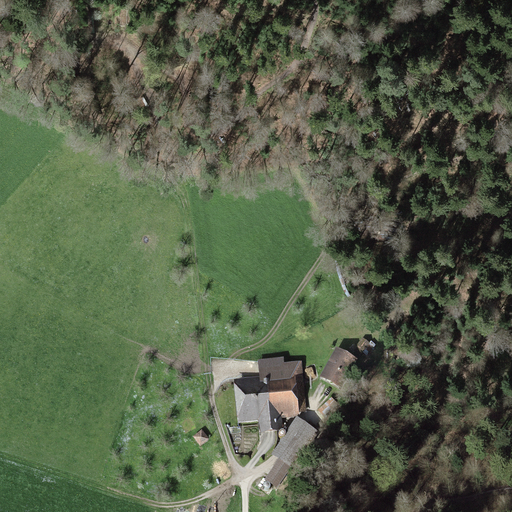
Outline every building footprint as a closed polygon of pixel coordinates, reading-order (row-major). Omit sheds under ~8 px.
[(351,361),(337,354),(324,379),(339,386),(351,361)] [(296,415),(296,412),(303,411),(299,368),(281,370),(280,363),(261,365),(263,383),(237,386),(241,419),(262,417),(263,430),(280,428),(279,417),(296,415)] [(276,458),(280,460),(291,468),(294,470),(316,436),(298,424),(276,458)] [(202,433),(193,439),(199,446),(207,440),(202,433)] [(277,490),(291,468),(280,460),(265,483),(277,490)]
